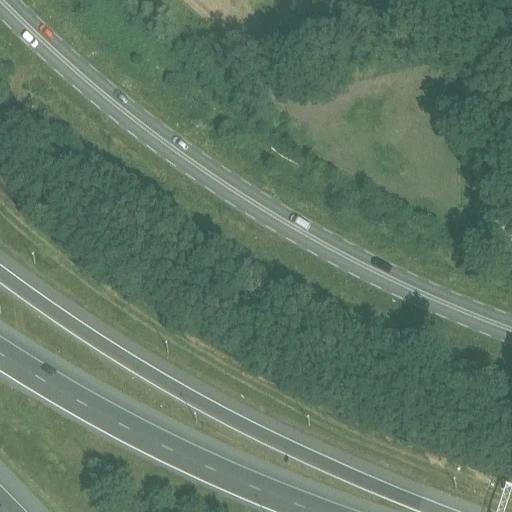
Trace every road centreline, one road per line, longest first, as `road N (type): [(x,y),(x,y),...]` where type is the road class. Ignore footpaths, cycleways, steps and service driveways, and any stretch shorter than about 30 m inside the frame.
road 1 (secondary): [(511,331),(384,278),(275,217),(148,132),(1,0)]
road 2 (motorway): [(436,511),(266,439),(141,370),(0,273)]
road 3 (motorway): [(311,511),(191,462),(0,352)]
road 4 (track): [(511,256),(500,246),(483,0)]
